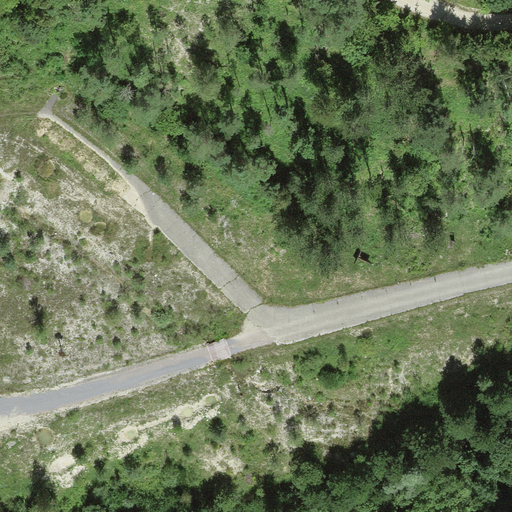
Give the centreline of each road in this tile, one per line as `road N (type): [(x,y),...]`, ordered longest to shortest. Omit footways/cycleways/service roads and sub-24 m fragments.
road 1 (track): [(17,410),(274,330),(171,224),(33,113)]
road 2 (track): [(274,330),(511,272)]
